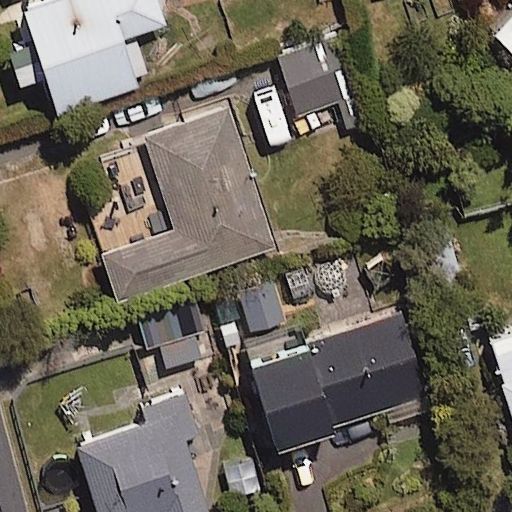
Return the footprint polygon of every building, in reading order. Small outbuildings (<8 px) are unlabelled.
[(168,26),(159,0),(60,0),(15,15),(25,47),(13,51),(23,85),(48,77),(59,110),(140,85),(126,40),(168,26)] [(511,18),(497,34),(511,48),(511,18)] [(350,125),(367,119),(335,29),(275,51),(300,119),(343,103),(350,125)] [(281,250),(235,106),(145,135),(175,229),(104,251),(120,302),(281,250)] [(144,349),(158,344),(165,367),(203,355),(196,332),(206,329),(196,296),(134,316),(144,349)] [(402,323),(252,365),(275,447),(425,404),(402,323)] [(511,329),(487,337),(511,417),(511,329)] [(197,440),(185,400),(140,414),(144,427),(78,446),(97,511),(207,511),(187,443),(197,440)]
